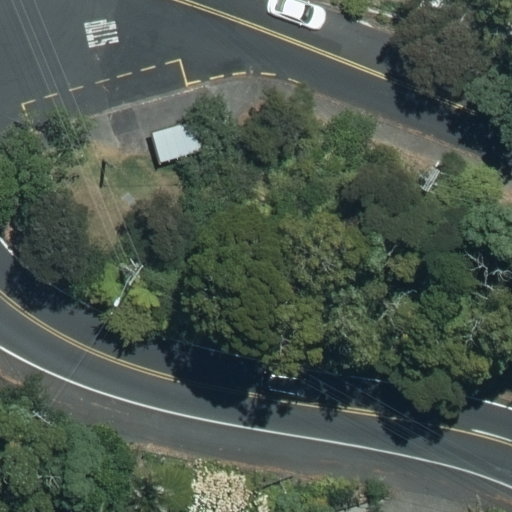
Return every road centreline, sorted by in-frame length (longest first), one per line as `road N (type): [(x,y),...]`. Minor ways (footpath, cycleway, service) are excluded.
road 1 (residential): [(0,289),(24,316),(152,364),(469,457),(511,477)]
road 2 (residential): [(183,0),(511,135)]
road 3 (residential): [(183,0),(30,24)]
